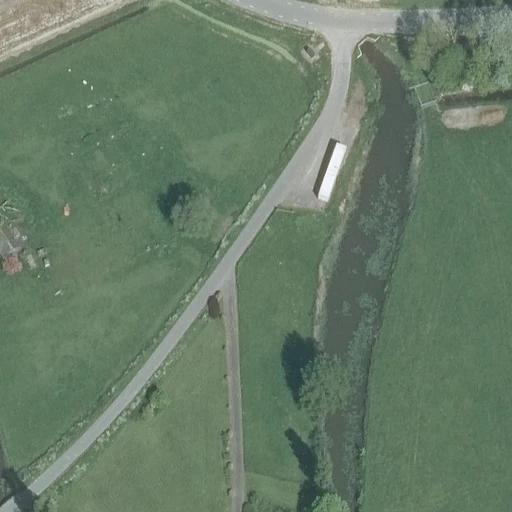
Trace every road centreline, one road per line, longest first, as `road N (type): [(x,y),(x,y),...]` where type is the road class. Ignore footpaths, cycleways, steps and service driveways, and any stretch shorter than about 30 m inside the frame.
road 1 (unclassified): [(9,511),(124,398),(271,199),(332,105),(344,22)]
road 2 (tertiary): [(344,22),(511,15)]
